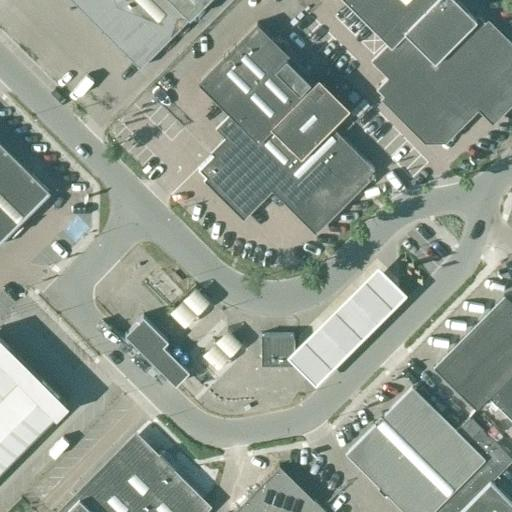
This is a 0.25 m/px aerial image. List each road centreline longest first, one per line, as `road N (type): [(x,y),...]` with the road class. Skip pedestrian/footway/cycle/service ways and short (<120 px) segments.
road 1 (unclassified): [(475,205),(462,267),(318,405),(295,418),(228,431),(181,414),(63,295),(142,215)]
road 2 (unclassified): [(142,215),(227,296),(269,307),(311,284),(399,210),(475,205)]
road 3 (unclassified): [(142,215),(0,70)]
